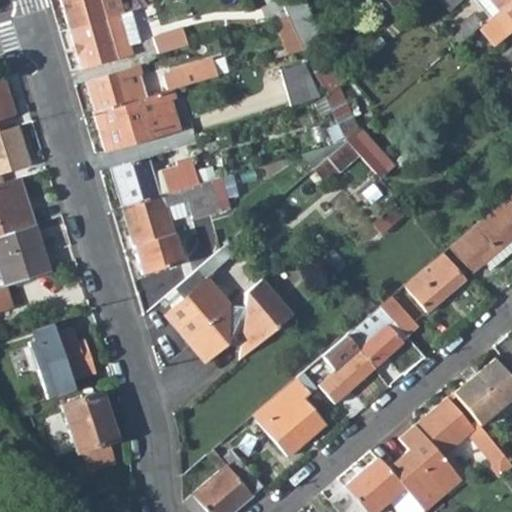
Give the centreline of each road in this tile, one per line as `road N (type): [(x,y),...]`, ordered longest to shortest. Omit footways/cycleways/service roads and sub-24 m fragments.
road 1 (residential): [(160,511),(149,420),(29,26)]
road 2 (residential): [(511,306),(269,511)]
